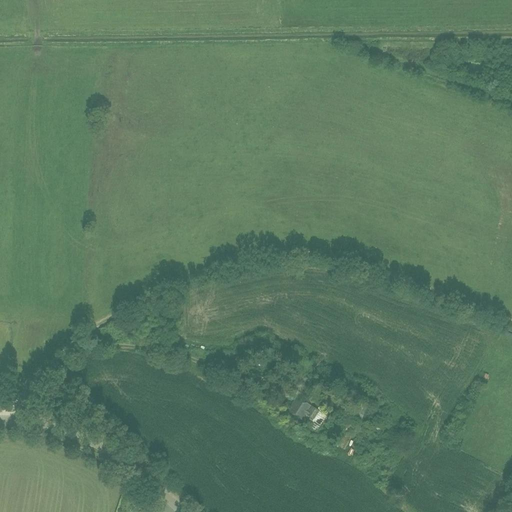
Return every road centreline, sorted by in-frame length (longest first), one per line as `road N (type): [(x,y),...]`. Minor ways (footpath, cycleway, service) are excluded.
road 1 (track): [(2,419),(95,326),(252,255),(329,256),(511,322)]
road 2 (unclassified): [(183,511),(96,443),(0,419)]
